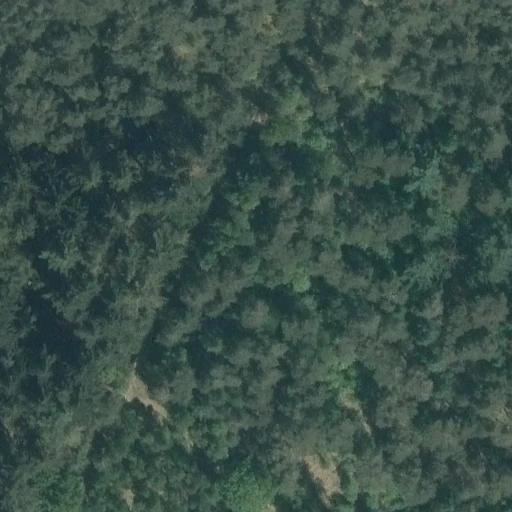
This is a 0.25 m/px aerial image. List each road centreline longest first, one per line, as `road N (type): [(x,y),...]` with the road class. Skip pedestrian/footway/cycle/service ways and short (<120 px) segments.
road 1 (track): [(116,371),(271,511)]
road 2 (track): [(116,371),(53,511)]
